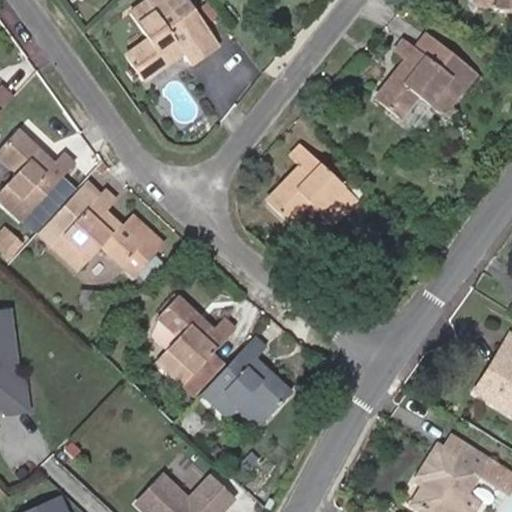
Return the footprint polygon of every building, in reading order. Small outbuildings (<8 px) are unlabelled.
[(141,81),(182,52),(189,65),(202,56),(199,52),(214,41),(190,6),(189,7),(183,0),(164,0),(163,0),(150,0),(131,14),(148,40),(124,56),(141,81)] [(511,7),(475,5),(475,17),(511,20),(511,7)] [(417,95),(441,115),(475,72),(424,33),(412,47),(402,39),(392,51),(403,60),(373,98),(399,118),(417,95)] [(0,110),(12,97),(0,85),(0,110)] [(0,150),(0,157),(16,173),(0,188),(0,201),(19,220),(74,164),(62,153),(51,164),(37,150),(18,132),(0,150)] [(308,203),(331,224),(356,199),(300,144),(288,156),(298,166),(265,200),(288,223),(308,203)] [(81,185),(36,231),(50,244),(94,198),(81,185)] [(94,198),(50,244),(78,271),(101,246),(132,276),(162,244),(133,216),(122,228),(104,211),(115,199),(103,189),(94,198)] [(0,258),(5,264),(22,245),(4,228),(0,232),(0,258)] [(272,253),(283,262),(295,248),(281,237),(270,251),(272,253)] [(181,384),(201,365),(235,329),(223,318),(211,330),(176,296),(156,316),(179,337),(156,360),(181,384)] [(5,310),(0,310),(0,407),(3,407),(4,413),(25,410),(21,380),(15,380),(5,310)] [(267,347),(255,336),(200,393),(227,417),(238,406),(257,423),(268,411),(270,414),(291,392),(256,359),(267,347)] [(511,337),(509,336),(475,390),(511,412),(511,337)] [(213,377),(201,365),(181,384),(194,397),(213,377)] [(192,432),(204,421),(191,409),(180,420),(192,432)] [(411,504),(424,511),(477,511),(482,505),(466,495),(479,474),(509,492),(511,486),(511,472),(451,435),(445,447),(439,443),(417,480),(424,485),(411,504)] [(214,511),(217,509),(220,511),(230,500),(208,478),(186,501),(161,477),(135,503),(144,511),(214,511)] [(66,511),(58,495),(19,511),(66,511)]
